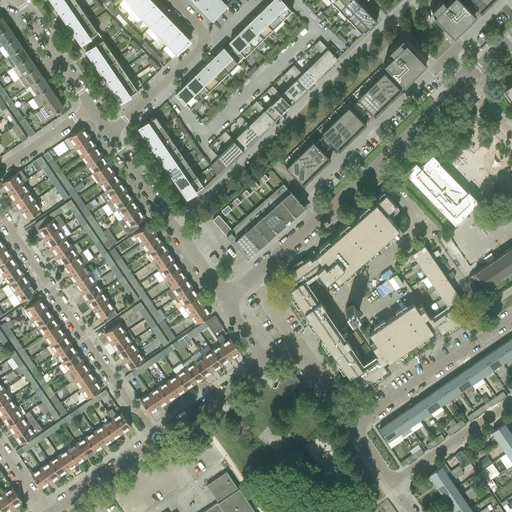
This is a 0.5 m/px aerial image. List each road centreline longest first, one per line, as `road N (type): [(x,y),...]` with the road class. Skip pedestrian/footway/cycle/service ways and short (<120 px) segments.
road 1 (tertiary): [(225,301),(461,84)]
road 2 (residential): [(152,444),(0,216)]
road 3 (residential): [(225,301),(110,135)]
road 4 (residential): [(353,426),(511,319)]
road 5 (residential): [(308,190),(444,59)]
road 6 (residential): [(393,483),(511,401)]
road 7 (tertiary): [(152,444),(266,367)]
road 8 (residential): [(110,135),(204,38)]
road 9 (residential): [(91,107),(15,0)]
